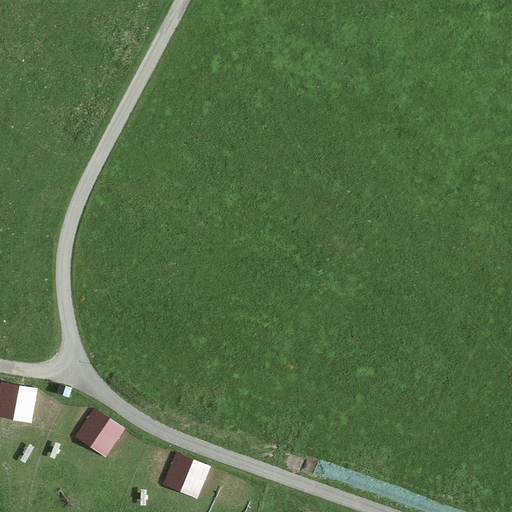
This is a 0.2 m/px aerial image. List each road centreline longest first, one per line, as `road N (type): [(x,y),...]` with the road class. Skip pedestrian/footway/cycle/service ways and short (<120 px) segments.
road 1 (track): [(82,373),(69,322),(66,255),(85,195),(189,0)]
road 2 (track): [(371,511),(164,438),(109,406),(82,373)]
